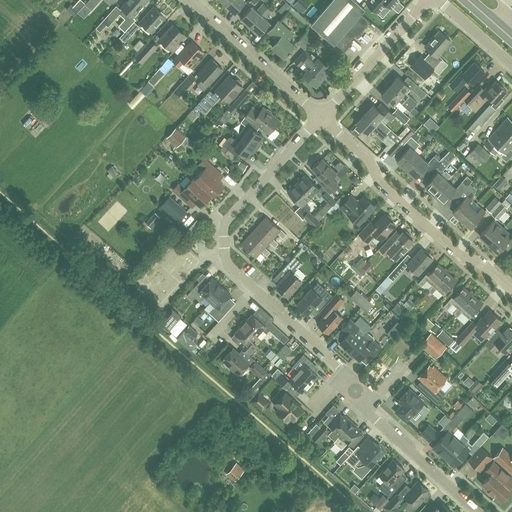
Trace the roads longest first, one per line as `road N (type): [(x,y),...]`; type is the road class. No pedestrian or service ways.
road 1 (residential): [(511,290),(461,258),(381,187),(371,162),(322,117)]
road 2 (residential): [(253,288),(230,266),(227,223),(322,117)]
road 3 (track): [(305,460),(300,465),(146,332)]
road 4 (track): [(146,332),(0,202)]
road 5 (residential): [(322,117),(190,0)]
road 6 (residential): [(322,117),(426,0)]
road 7 (residential): [(479,511),(365,411)]
road 8 (residential): [(346,374),(253,288)]
